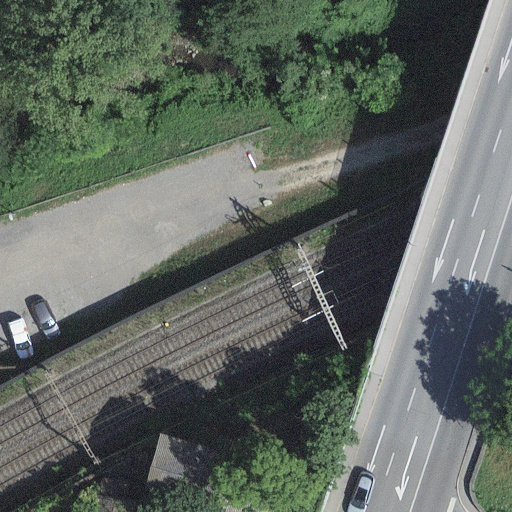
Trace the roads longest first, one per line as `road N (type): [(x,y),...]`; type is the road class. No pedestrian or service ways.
road 1 (unclassified): [(0,277),(48,267),(511,101)]
road 2 (primary): [(387,511),(511,146)]
